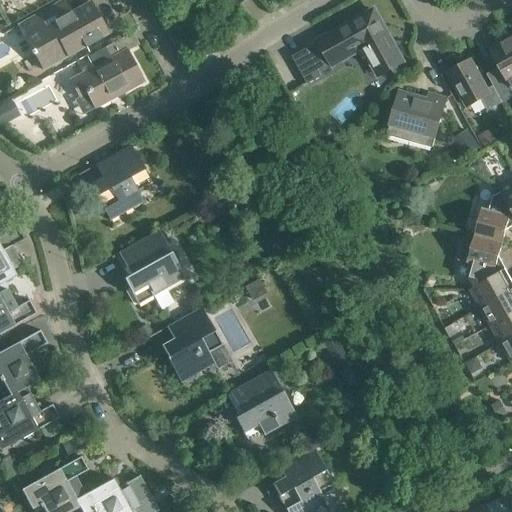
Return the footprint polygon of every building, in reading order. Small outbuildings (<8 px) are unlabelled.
[(42,71),(107,35),(89,3),(79,8),(60,18),(53,6),(28,19),(35,31),(24,38),(42,71)] [(363,56),(375,78),(403,63),(373,10),(317,41),(332,69),(358,54),(363,56)] [(125,51),(138,45),(131,32),(87,56),(93,67),(69,80),(79,98),(86,94),(94,109),(142,83),(125,51)] [(511,38),(511,37),(490,49),(503,73),(489,81),(492,86),(502,103),(511,97),(511,38)] [(307,85),(321,77),(305,49),(291,57),(307,85)] [(502,103),(492,86),(486,90),(469,60),(448,72),(468,108),(481,101),(487,111),(502,103)] [(433,146),(435,140),(446,98),(428,94),(427,99),(399,91),(387,133),(406,138),(433,146)] [(0,123),(1,125),(19,115),(11,101),(0,106),(0,123)] [(484,149),(497,142),(498,141),(492,129),(478,137),(484,149)] [(136,192),(150,184),(143,170),(142,170),(128,147),(102,161),(108,173),(89,184),(109,221),(142,202),(136,192)] [(511,178),(497,187),(501,193),(507,205),(509,204),(511,209),(511,178)] [(252,215),(261,210),(250,190),(241,195),(252,215)] [(511,209),(509,204),(507,205),(501,193),(494,197),(489,210),(482,208),(474,235),(502,243),(506,230),(511,226),(511,209)] [(0,235),(0,285),(15,276),(15,275),(12,270),(21,265),(11,246),(23,239),(16,226),(13,228),(0,235)] [(137,305),(184,279),(158,231),(117,253),(130,276),(123,280),(137,305)] [(502,243),(474,235),(470,234),(464,237),(457,261),(466,263),(466,264),(473,266),(470,278),(474,286),(487,279),(488,281),(507,270),(499,256),(502,243)] [(511,290),(511,279),(507,270),(488,281),(487,279),(474,286),(468,290),(479,309),(511,290)] [(254,301),(268,294),(260,280),(246,288),(254,301)] [(0,333),(14,326),(35,314),(28,301),(16,307),(6,289),(0,292),(0,333)] [(511,313),(511,290),(479,309),(489,327),(511,313)] [(180,383),(214,364),(207,353),(221,345),(200,308),(173,323),(180,335),(160,346),(180,383)] [(511,336),(511,313),(489,327),(499,344),(511,336)] [(39,331),(0,352),(0,381),(1,381),(9,396),(9,397),(16,393),(38,381),(38,380),(35,374),(44,369),(34,351),(46,344),(39,331)] [(509,363),(511,361),(511,336),(499,344),(509,363)] [(263,437),(296,418),(269,371),(229,393),(241,415),(234,419),(242,434),(257,426),(263,437)] [(9,396),(0,400),(0,450),(58,419),(51,405),(39,412),(29,393),(19,399),(16,393),(9,397),(9,396)] [(285,511),(308,511),(325,503),(319,492),(332,485),(324,471),(325,471),(311,446),(284,461),(291,474),(271,484),(285,511)] [(89,502),(84,494),(75,477),(87,471),(80,457),(26,487),(16,467),(6,473),(16,492),(20,490),(31,510),(39,505),(40,508),(42,507),(44,511),(70,511),(78,508),(89,502)] [(156,511),(159,510),(140,476),(140,475),(125,483),(127,487),(119,491),(112,479),(84,494),(89,502),(78,508),(80,511),(156,511)] [(511,511),(503,497),(487,505),(488,507),(479,511),(511,511)]
